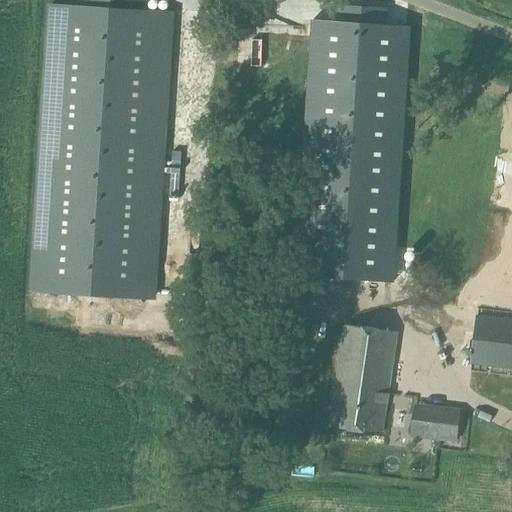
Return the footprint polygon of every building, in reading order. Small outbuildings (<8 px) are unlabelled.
[(51,6),(34,292),(153,299),(170,14),(145,12),(146,0),(76,0),(76,8),(51,6)] [(292,185),(286,274),(299,275),(394,282),(396,253),(406,253),(419,67),(421,28),(387,26),(388,10),(337,6),(336,23),(302,20),(292,185)] [(511,321),(477,317),(472,363),(511,367),(511,321)] [(329,427),(383,435),(397,333),(344,326),(329,427)] [(461,409),(414,403),(411,438),(457,443),(461,409)]
